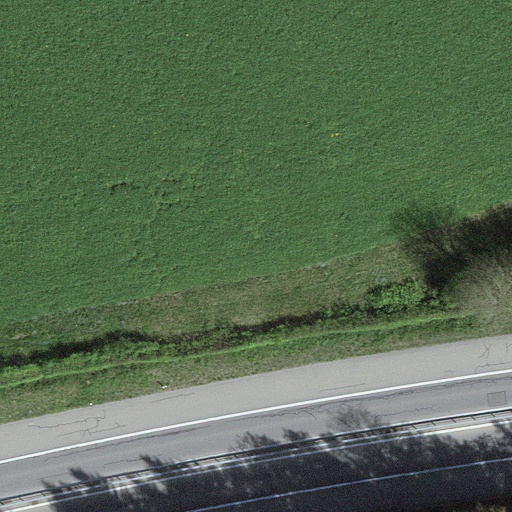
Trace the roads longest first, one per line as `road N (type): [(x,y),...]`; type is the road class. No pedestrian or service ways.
road 1 (trunk): [(511,395),(0,486)]
road 2 (trunk): [(133,511),(511,448)]
